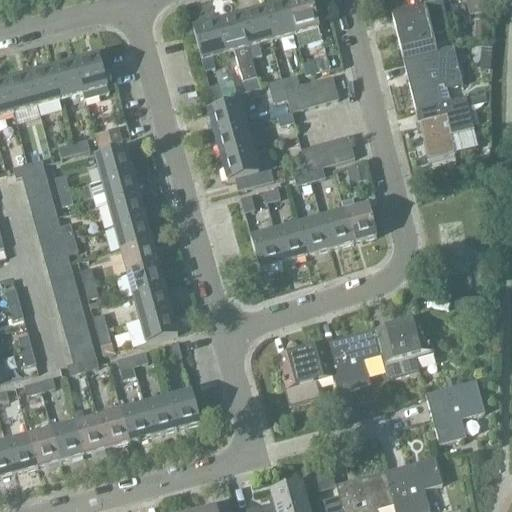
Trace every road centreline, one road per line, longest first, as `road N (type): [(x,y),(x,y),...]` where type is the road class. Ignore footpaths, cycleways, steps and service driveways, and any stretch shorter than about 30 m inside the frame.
road 1 (residential): [(220,329),(389,282),(406,261),(346,0)]
road 2 (residential): [(220,329),(131,4)]
road 3 (residential): [(54,511),(251,457),(220,329)]
road 4 (residential): [(0,38),(131,4)]
